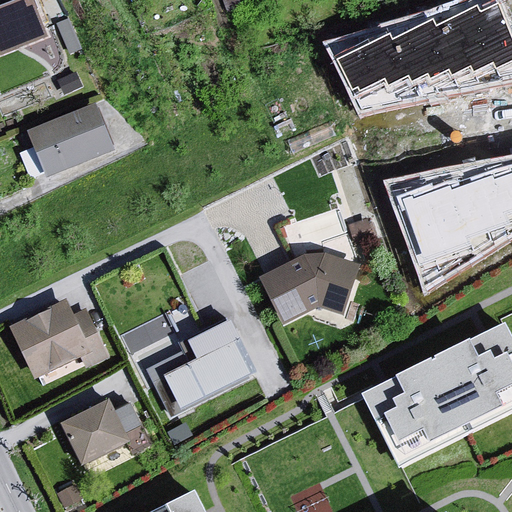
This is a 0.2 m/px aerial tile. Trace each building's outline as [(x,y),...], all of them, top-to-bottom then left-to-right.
[(31,0),(0,0),(0,59),(2,62),(47,42),(31,0)] [(511,28),(500,0),(457,0),(325,43),(358,112),(511,81),(511,28)] [(96,110),(25,137),(44,182),(114,153),(96,110)] [(511,155),(385,181),(425,292),(511,234),(511,155)] [(305,260),(257,281),(279,327),(311,310),(346,318),(360,271),(326,257),(305,260)] [(65,306),(7,332),(33,385),(80,363),(87,375),(113,363),(88,314),(71,320),(65,306)] [(511,402),(511,333),(503,315),(360,386),(396,460),(511,402)] [(237,343),(149,386),(171,426),(255,380),(237,343)] [(107,401),(59,428),(82,472),(126,449),(122,438),(141,430),(126,409),(112,415),(107,401)] [(205,511),(191,482),(129,511),(205,511)]
